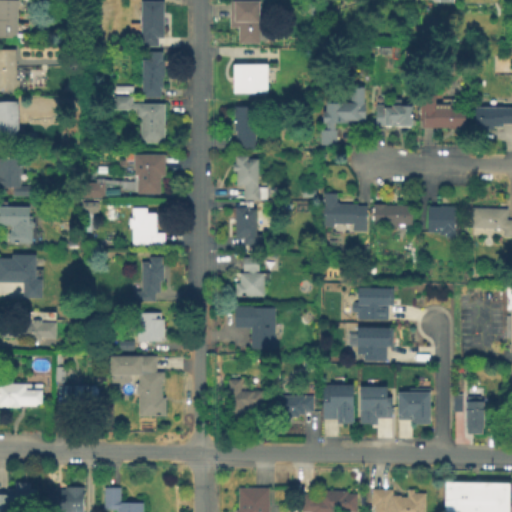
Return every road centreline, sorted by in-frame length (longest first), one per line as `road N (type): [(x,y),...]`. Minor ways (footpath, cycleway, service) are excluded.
road 1 (residential): [(511,457),(0,449)]
road 2 (residential): [(198,0),(200,511)]
road 3 (residential): [(511,168),(375,166)]
road 4 (residential): [(432,323),(440,342),(440,456)]
